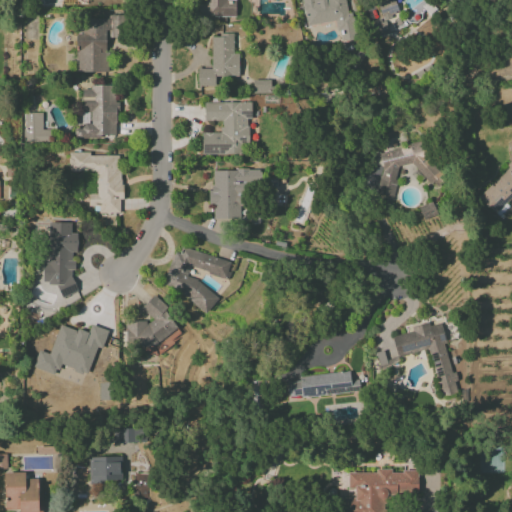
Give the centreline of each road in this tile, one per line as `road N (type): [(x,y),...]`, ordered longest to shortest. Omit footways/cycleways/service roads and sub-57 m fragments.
road 1 (residential): [(159,0),(160,217),(120,287)]
road 2 (residential): [(160,217),(385,281)]
